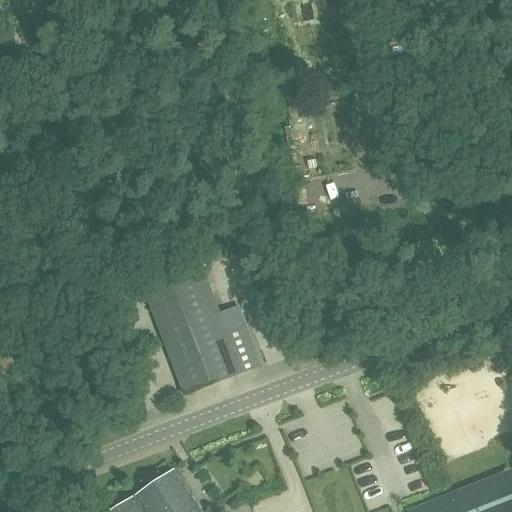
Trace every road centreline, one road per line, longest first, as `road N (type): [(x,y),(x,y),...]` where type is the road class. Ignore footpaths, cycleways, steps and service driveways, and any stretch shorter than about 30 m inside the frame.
road 1 (unclassified): [(0,492),(511,303)]
road 2 (track): [(0,139),(34,65),(8,0)]
